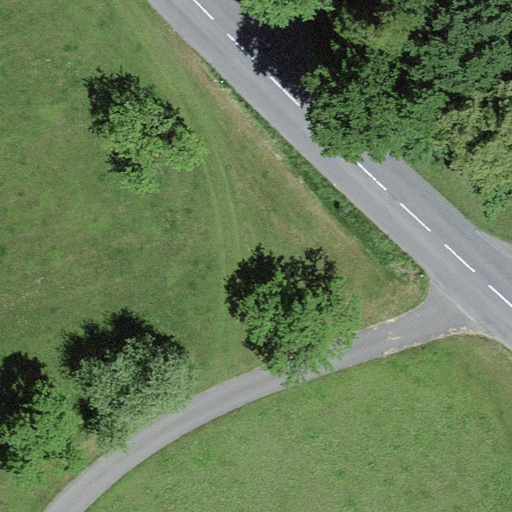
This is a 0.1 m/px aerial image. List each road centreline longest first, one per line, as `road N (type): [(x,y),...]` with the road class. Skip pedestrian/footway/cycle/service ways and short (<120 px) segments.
road 1 (track): [(494,292),(184,421),(74,511)]
road 2 (secondary): [(511,308),(195,0)]
